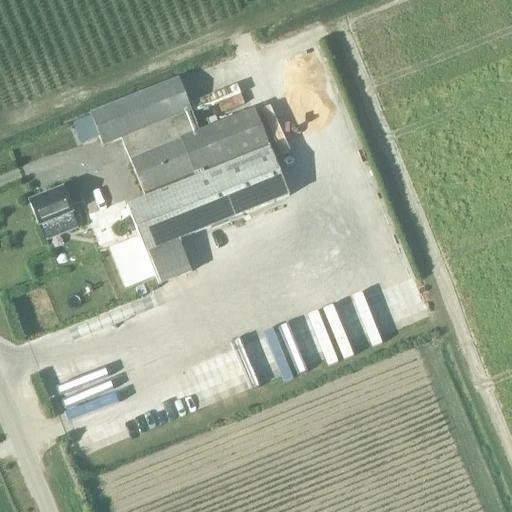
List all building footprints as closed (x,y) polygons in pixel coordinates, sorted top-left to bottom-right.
[(291,59),(280,63),(301,118),(312,114),(291,59)] [(190,274),(177,242),(287,198),(253,112),(197,134),(177,81),(89,116),(101,148),(120,141),(144,200),(125,207),(156,287),(190,274)] [(62,191),(28,204),(37,229),(71,215),(69,209),(81,205),(75,189),(62,192),(62,191)] [(373,229),(390,277),(399,274),(383,226),(373,229)] [(152,308),(132,312),(139,346),(159,343),(152,308)] [(93,413),(68,421),(72,433),(97,426),(93,413)]
